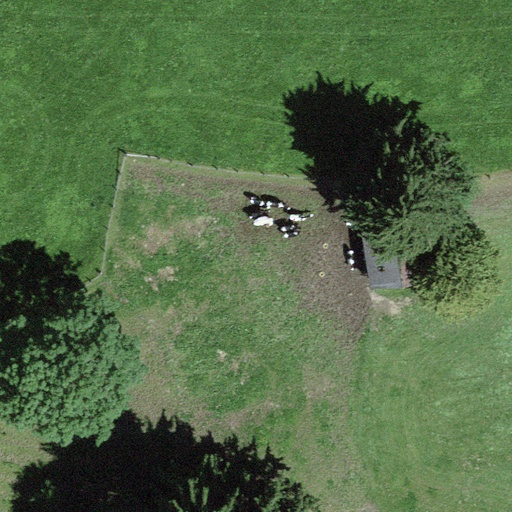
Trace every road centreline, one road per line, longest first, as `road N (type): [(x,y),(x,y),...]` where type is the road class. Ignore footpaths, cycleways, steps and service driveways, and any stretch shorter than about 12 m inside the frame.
road 1 (track): [(134,161),(378,191),(511,189)]
road 2 (track): [(0,362),(32,365),(153,411),(266,464),(331,511)]
